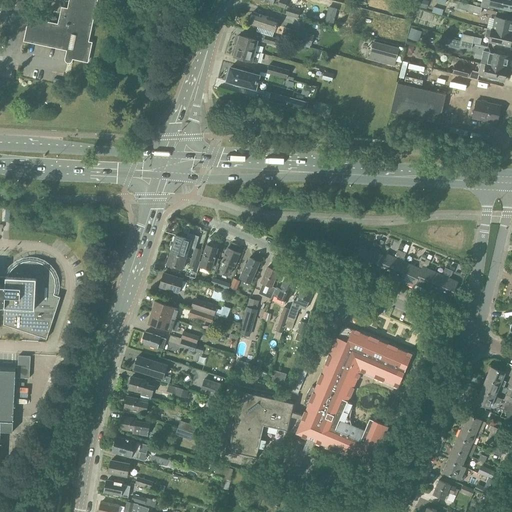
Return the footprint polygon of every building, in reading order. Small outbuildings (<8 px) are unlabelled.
[(15,0),(14,9),(14,10),(29,13),(30,13),(33,0),(69,0),(68,9),(61,7),(57,25),(29,19),(25,41),(67,50),(66,55),(73,57),(72,59),(87,62),(91,43),(88,42),(96,0),(114,0),(124,2),(127,3),(127,0),(15,0)] [(273,4),(278,5),(278,7),(284,9),(287,0),(286,0),(259,0),(272,4),(273,4)] [(418,0),(416,7),(423,9),(426,1),(422,0),(418,0)] [(511,0),(482,0),(481,7),(489,9),(489,6),(500,8),(511,10),(511,0)] [(470,5),(468,11),(480,14),(482,8),(470,5)] [(288,7),(287,12),(285,15),(296,18),(298,10),(288,7)] [(443,10),(433,7),(432,12),(442,15),(443,10)] [(253,12),(249,24),(257,26),(256,32),(272,37),(274,32),(278,20),(253,12)] [(511,21),(495,18),(493,30),(511,34),(511,30),(511,21)] [(409,39),(418,42),(421,31),(412,28),(409,39)] [(284,29),(281,38),(310,45),(313,36),(284,29)] [(486,29),(485,37),(490,38),(489,39),(489,42),(510,47),(511,35),(511,34),(493,30),(491,30),(486,29)] [(461,41),(472,44),(474,37),(462,35),(461,41)] [(236,46),(254,51),(256,46),(258,46),(260,41),(239,36),(237,36),(235,40),(235,45),(236,46)] [(265,36),(263,42),(277,46),(279,39),(265,36)] [(461,41),(459,47),(471,50),(472,44),(461,41)] [(369,60),(394,67),(398,50),(373,43),(369,60)] [(233,51),(232,55),(233,56),(233,57),(257,64),(258,59),(260,53),(254,51),(236,46),(236,47),(234,47),(233,51)] [(482,58),(481,64),(486,65),(487,65),(506,69),(508,57),(490,53),(484,51),(482,58)] [(479,73),(479,75),(483,76),(483,77),(504,82),(507,69),(506,69),(487,65),(486,65),(481,64),(479,73)] [(269,65),(267,74),(286,79),(288,70),(269,65)] [(470,69),(455,65),(453,73),(468,77),(467,78),(477,81),(479,75),(479,73),(469,71),(470,69)] [(230,68),(226,81),(255,89),(257,84),(258,84),(259,82),(258,81),(259,76),(230,68)] [(397,83),(390,113),(439,124),(446,95),(397,83)] [(276,95),(274,102),(305,111),(307,103),(276,95)] [(332,106),(315,101),(311,113),(316,114),(316,115),(329,118),(332,106)] [(476,101),(473,119),(496,124),(495,129),(500,106),(476,101)] [(171,242),(170,245),(173,246),(170,253),(186,257),(191,240),(176,236),(174,242),(171,242)] [(355,264),(366,270),(378,245),(374,243),(372,247),(372,249),(371,251),(363,247),(355,264)] [(203,259),(200,268),(200,269),(210,271),(211,270),(215,271),(218,259),(214,258),(217,248),(217,247),(216,245),(212,244),(210,245),(210,246),(207,245),(203,259)] [(378,275),(379,272),(386,257),(377,253),(378,252),(380,251),(382,246),(378,245),(366,270),(378,275)] [(195,249),(192,259),(197,261),(198,261),(201,251),(195,249)] [(223,269),(222,272),(229,275),(233,267),(239,253),(228,249),(222,262),(226,263),(223,269)] [(379,272),(391,277),(402,252),(398,250),(396,255),(396,257),(396,258),(387,254),(386,257),(379,272)] [(391,277),(402,282),(410,265),(402,261),(402,259),(404,258),(406,254),(402,252),(391,277)] [(170,253),(167,265),(182,269),(185,262),(190,264),(192,259),(186,257),(170,253)] [(239,279),(246,282),(250,284),(253,277),(254,277),(260,262),(250,258),(247,264),(246,264),(242,272),(242,273),(239,279)] [(426,260),(425,262),(415,285),(427,290),(434,272),(426,268),(427,267),(428,266),(430,261),(426,260)] [(6,277),(6,281),(1,281),(0,280),(0,306),(4,306),(4,308),(4,325),(47,339),(60,297),(54,295),(55,292),(56,285),(55,279),(52,273),(48,268),(43,264),(36,262),(30,261),(23,262),(17,265),(12,269),(9,274),(7,277),(6,277)] [(415,285),(425,262),(421,261),(419,265),(419,267),(419,268),(410,265),(402,282),(414,288),(415,285)] [(268,268),(261,283),(264,284),(260,293),(271,298),(276,288),(272,286),(278,272),(268,268)] [(427,290),(438,295),(449,270),(445,268),(443,272),(444,274),(443,276),(434,272),(427,290)] [(449,270),(438,295),(450,300),(458,282),(449,278),(450,277),(451,276),(453,272),(449,270)] [(164,274),(160,287),(179,293),(183,280),(164,274)] [(287,276),(281,289),(277,287),(273,295),(288,301),(290,294),(291,295),(297,280),(292,278),(293,277),(289,276),(288,277),(287,276)] [(212,278),(210,284),(218,287),(220,281),(212,278)] [(231,288),(236,290),(240,281),(234,279),(231,288)] [(299,297),(296,302),(294,301),(291,310),(285,326),(292,329),(298,310),(300,308),(306,311),(308,307),(307,307),(309,302),(310,302),(313,293),(312,293),(314,287),(304,282),(298,297),(299,297)] [(152,312),(175,320),(179,309),(156,301),(152,312)] [(204,302),(202,308),(200,311),(214,316),(217,306),(204,302)] [(221,310),(220,316),(228,318),(231,309),(225,307),(224,308),(222,307),(221,310)] [(285,326),(291,310),(285,308),(277,330),(274,338),(280,340),(282,332),(285,326)] [(189,316),(190,316),(212,323),(214,317),(191,309),(189,316)] [(246,309),(239,334),(249,337),(256,311),(246,309)] [(172,331),(175,320),(152,312),(148,323),(172,331)] [(297,333),(304,336),(308,324),(301,322),(297,333)] [(304,404),(303,406),(304,406),(307,407),(296,434),(371,466),(388,427),(370,419),(364,431),(352,426),(351,425),(350,421),(350,420),(350,416),(350,415),(351,411),(352,410),(351,406),(351,405),(348,402),(347,402),(360,371),(398,387),(412,355),(342,325),(315,388),(312,386),(311,388),(309,390),(308,392),(307,394),(306,396),(305,399),(305,401),(304,404)] [(184,332),(182,336),(181,339),(197,344),(199,337),(184,332)] [(142,345),(152,348),(157,350),(157,349),(163,351),(166,340),(161,338),(146,333),(142,345)] [(194,352),(196,346),(182,341),(179,348),(194,352)] [(203,348),(196,346),(194,352),(201,354),(203,348)] [(18,356),(18,368),(30,369),(30,357),(18,356)] [(167,367),(162,365),(138,357),(134,370),(163,379),(167,367)] [(261,372),(262,367),(253,365),(251,375),(260,377),(261,372)] [(0,445),(1,432),(13,432),(13,423),(16,368),(14,368),(0,367),(0,445)] [(486,379),(500,385),(504,387),(506,382),(502,380),(505,373),(491,367),(486,379)] [(30,369),(18,368),(17,378),(29,379),(30,369)] [(274,370),(271,381),(283,384),(286,374),(274,370)] [(260,378),(269,381),(271,375),(263,372),(260,378)] [(129,389),(142,393),(141,395),(152,398),(155,385),(144,382),(145,381),(132,378),(131,379),(130,378),(127,387),(129,387),(129,389)] [(200,392),(220,398),(224,385),(204,378),(200,392)] [(481,390),(495,397),(500,385),(486,379),(481,390)] [(188,391),(178,387),(175,395),(186,398),(188,391)] [(291,417),(302,419),(303,416),(292,412),(294,403),(242,390),(228,452),(241,455),(256,458),(256,457),(264,425),(287,431),(288,431),(291,417)] [(477,394),(474,401),(476,402),(490,408),(493,402),(497,403),(499,399),(495,397),(481,390),(479,395),(477,394)] [(149,402),(140,401),(140,400),(127,397),(124,409),(138,412),(138,410),(147,412),(149,402)] [(503,412),(508,414),(511,404),(511,403),(504,400),(502,405),(505,407),(503,412)] [(462,426),(477,432),(481,421),(467,415),(462,426)] [(122,417),(122,419),(120,419),(119,426),(121,426),(121,429),(134,431),(133,433),(148,436),(150,424),(136,422),(136,419),(122,417)] [(178,428),(194,434),(197,426),(181,421),(178,428)] [(480,434),(477,432),(462,426),(457,437),(472,444),(475,436),(478,438),(480,434)] [(490,426),(488,431),(490,432),(488,437),(495,440),(497,434),(499,429),(490,426)] [(194,434),(178,428),(176,435),(192,441),(194,434)] [(115,439),(114,442),(115,443),(115,444),(139,451),(141,452),(147,453),(149,445),(141,443),(135,442),(135,441),(117,437),(116,438),(116,439),(115,439)] [(472,444),(457,437),(453,449),(467,455),(472,444)] [(492,446),(495,440),(488,437),(486,443),(492,446)] [(141,452),(139,451),(115,444),(114,447),(113,447),(112,449),(113,450),(113,451),(112,453),(131,458),(137,459),(139,460),(141,452)] [(467,455),(453,449),(448,460),(462,466),(467,455)] [(169,460),(145,453),(144,458),(167,465),(169,460)] [(478,460),(485,463),(487,457),(481,454),(478,460)] [(466,468),(462,466),(448,460),(443,472),(461,480),(463,481),(466,476),(463,475),(466,468)] [(129,464),(111,461),(109,472),(127,476),(129,464)] [(215,475),(227,478),(231,480),(234,470),(217,465),(215,475)] [(495,472),(481,466),(478,473),(492,479),(495,472)] [(174,468),(173,474),(183,477),(185,471),(174,468)] [(135,484),(151,489),(164,493),(166,486),(137,477),(135,484)] [(490,496),(493,490),(493,491),(498,482),(488,477),(484,487),(482,492),(490,496)] [(105,487),(104,490),(105,491),(104,493),(127,497),(130,487),(122,485),(123,482),(114,480),(114,482),(107,480),(106,486),(105,487)] [(439,480),(433,494),(447,500),(450,493),(453,494),(456,496),(458,490),(455,489),(455,488),(450,485),(439,480)] [(474,490),(463,486),(461,491),(472,496),(474,490)] [(146,498),(146,499),(132,495),(131,500),(155,508),(156,502),(153,501),(153,500),(146,498)] [(125,508),(124,511),(155,511),(148,510),(149,508),(141,505),(138,504),(138,503),(127,501),(125,508)] [(124,511),(125,508),(124,507),(118,506),(118,505),(101,502),(99,511),(124,511)] [(323,510),(327,511),(343,511),(344,509),(327,502),(323,510)]
